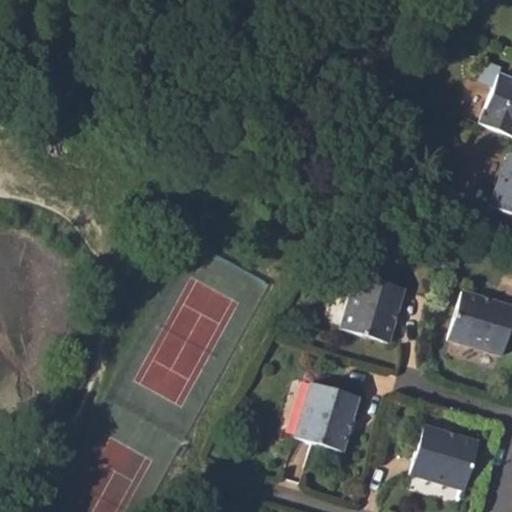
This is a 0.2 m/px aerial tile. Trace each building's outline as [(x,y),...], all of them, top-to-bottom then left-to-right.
[(477,125),(511,138),(511,135),(511,80),(497,74),(477,125)] [(487,207),(511,217),(511,154),(509,154),(487,207)] [(339,330),(387,344),(403,289),(355,275),(339,330)] [(445,340),(500,357),(511,316),(511,307),(460,293),(445,340)] [(292,439),(340,453),(356,398),(308,384),(292,439)] [(407,475),(462,491),(477,444),(421,427),(407,475)]
